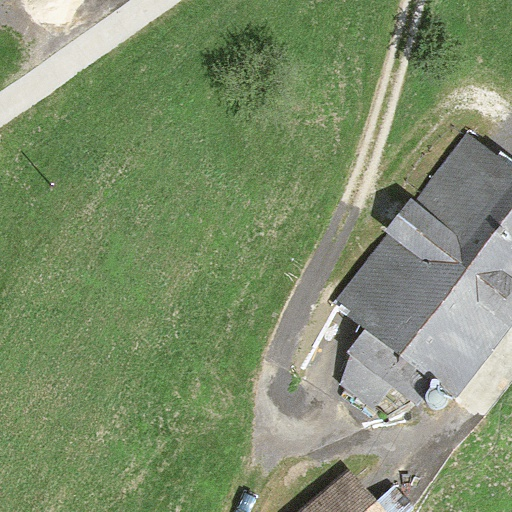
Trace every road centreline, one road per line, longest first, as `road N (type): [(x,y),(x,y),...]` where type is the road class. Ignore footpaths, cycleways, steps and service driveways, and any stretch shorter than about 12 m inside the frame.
road 1 (track): [(415,0),(362,184),(291,334),(276,392),(282,411),(309,435),(389,443),(450,424),(511,356)]
road 2 (track): [(0,108),(156,0)]
road 3 (track): [(0,0),(149,5)]
